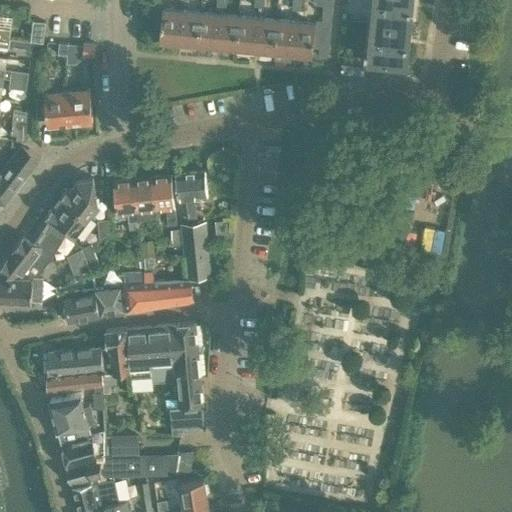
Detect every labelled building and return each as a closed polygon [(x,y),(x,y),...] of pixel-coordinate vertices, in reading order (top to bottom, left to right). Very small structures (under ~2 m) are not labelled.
[(302,10),(302,0),(293,0),(293,9),(302,10)] [(412,0),(377,0),(372,59),(407,63),(412,0)] [(180,41),(183,9),(164,7),(161,39),(180,41)] [(199,42),(202,11),(183,9),(180,41),(199,42)] [(218,44),(221,13),(202,11),(199,42),(218,44)] [(236,46),(240,15),(221,13),(218,44),(236,46)] [(0,14),(0,35),(11,37),(12,28),(0,26),(0,25),(1,15),(0,14)] [(255,48),(259,16),(240,15),(236,46),(255,48)] [(274,50),(277,18),(259,16),(255,48),(274,50)] [(293,52),(296,20),(277,18),(274,50),(293,52)] [(46,21),(34,20),(31,40),(34,41),(44,42),(46,21)] [(316,22),(296,20),(293,52),(313,54),(316,22)] [(10,38),(11,37),(0,35),(0,44),(9,46),(10,38)] [(16,38),(11,37),(10,38),(9,46),(33,49),(34,41),(31,40),(16,38)] [(69,43),(60,42),(58,53),(68,54),(69,43)] [(84,54),(96,55),(97,43),(85,42),(84,54)] [(84,44),(69,43),(68,54),(67,62),(76,63),(82,58),(84,44)] [(0,76),(5,77),(11,77),(28,80),(30,71),(13,69),(0,67),(0,76)] [(28,80),(11,77),(10,86),(27,89),(28,80)] [(91,88),(68,90),(71,122),(94,120),(91,88)] [(71,122),(68,90),(45,92),(48,124),(71,122)] [(14,109),(13,118),(26,120),(27,110),(14,109)] [(26,140),(26,120),(13,118),(12,134),(17,135),(17,139),(26,140)] [(21,146),(17,153),(35,166),(42,158),(29,148),(21,146)] [(17,153),(3,171),(0,170),(0,202),(7,204),(35,166),(17,153)] [(176,174),(182,229),(184,244),(187,277),(190,276),(211,274),(206,220),(197,221),(195,197),(209,196),(206,171),(176,174)] [(173,173),(154,175),(157,208),(168,207),(169,224),(178,223),(173,173)] [(157,208),(154,175),(135,177),(139,220),(158,218),(157,208)] [(61,195),(64,197),(90,216),(98,204),(94,176),(78,179),(71,189),(67,187),(61,195)] [(135,177),(114,179),(118,212),(129,210),(130,221),(139,220),(135,177)] [(76,234),(90,216),(64,197),(57,208),(53,206),(47,214),(48,214),(45,219),(66,234),(69,230),(76,234)] [(110,233),(110,231),(108,218),(98,219),(100,238),(110,233)] [(33,275),(39,275),(58,248),(66,234),(45,219),(32,238),(25,234),(0,266),(0,272),(33,276),(33,275)] [(184,244),(182,229),(172,230),(173,245),(184,244)] [(84,247),(88,256),(92,266),(101,262),(93,243),(84,247)] [(91,270),(89,266),(82,250),(75,253),(83,273),(91,270)] [(192,297),(190,276),(187,277),(155,280),(154,269),(156,257),(144,258),(145,270),(145,271),(146,271),(147,280),(124,282),(127,308),(127,309),(192,297)] [(420,263),(408,260),(404,285),(416,287),(420,263)] [(98,288),(97,288),(101,314),(125,309),(127,308),(124,282),(147,280),(146,271),(145,271),(145,270),(119,272),(119,274),(108,275),(109,282),(103,282),(104,287),(98,288)] [(0,272),(0,297),(43,301),(44,276),(39,275),(33,275),(33,276),(0,272)] [(97,288),(59,292),(61,299),(66,298),(71,320),(101,314),(97,288)] [(196,321),(172,323),(174,342),(176,361),(175,361),(176,379),(177,378),(180,404),(179,404),(179,407),(204,405),(202,384),(199,352),(196,321)] [(149,325),(127,328),(129,348),(131,369),(132,376),(153,374),(153,381),(176,379),(175,361),(176,361),(174,342),(172,323),(149,325)] [(129,348),(127,328),(106,330),(108,345),(102,345),(103,368),(104,383),(105,384),(106,388),(106,392),(112,392),(111,380),(117,380),(116,371),(131,369),(129,348)] [(103,368),(102,345),(89,347),(49,349),(49,372),(103,368)] [(103,368),(49,372),(49,388),(95,384),(104,383),(103,368)] [(104,392),(94,392),(94,408),(104,408),(104,392)] [(51,398),(63,442),(104,431),(104,428),(98,428),(95,419),(89,420),(83,393),(51,398)] [(177,407),(171,408),(173,435),(182,436),(183,431),(191,431),(192,432),(193,431),(195,431),(197,430),(198,430),(200,428),(202,427),(203,425),(204,415),(204,405),(179,407),(177,407)] [(105,456),(104,431),(63,442),(69,466),(98,457),(100,456),(105,456)] [(114,456),(105,456),(104,465),(103,479),(106,478),(105,475),(176,474),(179,455),(138,456),(138,432),(113,433),(114,456)] [(179,472),(191,470),(194,450),(181,451),(179,472)] [(103,475),(104,465),(105,456),(100,456),(98,457),(69,466),(73,482),(74,486),(103,479),(103,475)] [(106,478),(103,479),(74,486),(80,511),(84,511),(100,508),(103,508),(103,504),(120,501),(115,478),(106,480),(106,478)] [(180,483),(184,508),(209,504),(205,479),(180,483)] [(139,482),(141,496),(150,495),(148,481),(139,482)] [(153,511),(150,495),(141,496),(143,511),(153,511)] [(167,499),(158,501),(159,511),(162,511),(169,511),(167,499)] [(100,508),(84,511),(127,511),(129,511),(126,500),(120,501),(103,504),(103,508),(100,508)]
